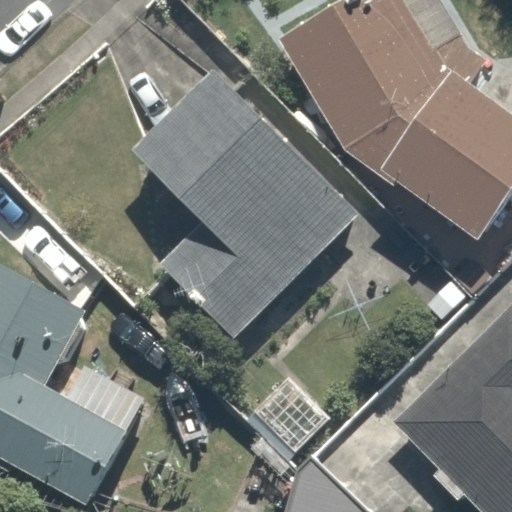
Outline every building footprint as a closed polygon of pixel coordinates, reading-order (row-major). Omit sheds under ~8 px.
[(347,0),(278,36),(281,45),(284,54),(287,63),(290,71),(294,80),(298,88),(303,96),(308,104),(313,112),(318,120),(323,127),(329,134),(335,141),(342,148),(348,155),(355,161),(362,167),(369,173),(376,179),(384,184),(392,189),(400,194),(408,198),(416,203),(424,207),(433,210),(441,214),(450,217),(459,220),(468,222),(469,222),(511,159),(511,121),(510,121),(502,117),(495,114),(488,110),(481,106),(474,101),(467,96),(460,92),(454,86),(448,81),(442,75),(436,70),(430,64),(425,57),(420,51),(415,45),(410,38),(406,31),(401,24),(397,17),(394,9),(390,2),(389,0),(347,0)] [(357,210),(206,67),(127,151),(190,211),(146,257),(234,340),(357,210)] [(75,309),(0,268),(0,459),(78,501),(136,394),(53,349),(75,309)] [(511,511),(511,323),(495,309),(388,428),(481,511),(511,511)] [(368,511),(377,475),(286,454),(273,511),(368,511)]
